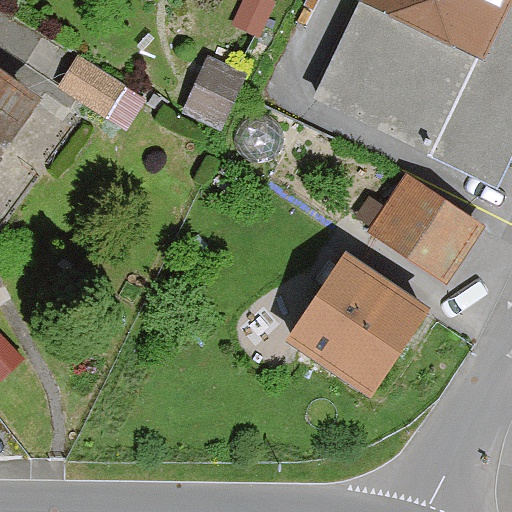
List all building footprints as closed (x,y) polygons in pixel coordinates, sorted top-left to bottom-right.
[(511,0),(359,0),(313,98),(497,186),(511,154),(511,0)] [(245,73),(205,57),(182,112),(221,129),(245,73)] [(79,58),(60,88),(122,127),(141,97),(79,58)] [(0,153),(39,100),(0,72),(0,153)] [(447,282),(482,225),(405,178),(370,235),(447,282)] [(427,307),(342,253),(287,341),(372,394),(427,307)] [(0,369),(3,373),(27,347),(0,322),(0,369)]
